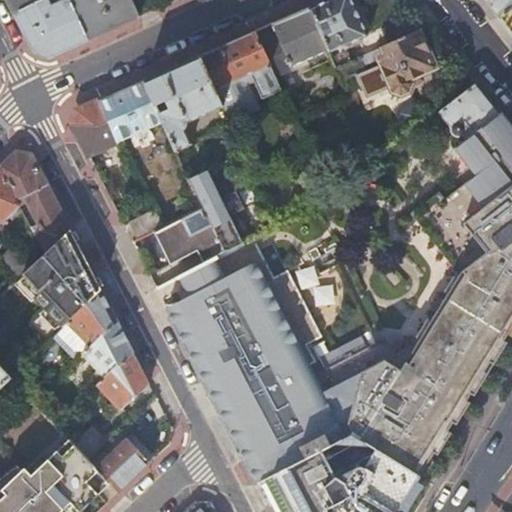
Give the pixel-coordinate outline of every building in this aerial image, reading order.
[(6,0),(13,12),(37,0),(6,0)] [(47,0),(37,0),(13,12),(33,51),(47,57),(87,39),(69,0),(62,0),(50,5),(47,0)] [(69,0),(87,39),(139,15),(131,0),(69,0)] [(131,0),(139,15),(152,9),(147,0),(131,0)] [(350,0),(319,0),(307,5),(326,46),(328,50),(335,47),(338,51),(354,44),(352,39),(366,33),(350,0)] [(511,0),(485,0),(498,16),(508,8),(511,4),(511,0)] [(307,5),(253,30),(271,71),(326,46),(307,5)] [(383,54),(415,39),(425,34),(415,21),(376,39),(383,54)] [(253,30),(198,55),(221,105),(250,91),(246,83),(251,80),(259,97),(279,88),(271,71),(253,30)] [(383,54),(377,57),(380,64),(375,67),(374,69),(389,101),(397,104),(405,100),(408,93),(406,89),(452,67),(446,60),(428,69),(415,39),(383,54)] [(198,55),(142,79),(161,120),(175,149),(190,142),(183,127),(185,121),(221,105),(198,55)] [(440,87),(449,100),(466,87),(456,74),(440,87)] [(142,79),(97,100),(116,140),(161,120),(142,79)] [(250,91),(221,105),(227,118),(256,105),(254,100),(259,97),(251,80),(246,83),(250,91)] [(449,100),(429,115),(441,130),(442,133),(443,136),(444,138),(445,139),(449,140),(452,139),(461,132),(460,130),(465,126),(470,131),(490,117),(466,87),(449,100)] [(116,140),(97,100),(76,109),(71,123),(82,143),(87,153),(116,140)] [(473,174),(443,198),(437,191),(408,213),(457,272),(417,342),(403,349),(402,348),(394,345),(385,343),(375,344),(367,347),(366,347),(361,337),(328,353),(322,341),(307,348),(305,345),(320,337),(287,270),(273,277),(253,238),(243,243),(204,263),(179,276),(189,296),(167,307),(256,480),(260,478),(310,452),(345,435),(346,430),(418,474),(511,320),(511,145),(490,117),(470,131),(454,147),(473,174)] [(28,238),(40,256),(64,233),(29,167),(25,159),(10,156),(0,165),(0,188),(11,210),(12,211),(17,208),(15,202),(19,199),(36,234),(28,238)] [(201,205),(180,216),(181,217),(154,231),(171,264),(198,250),(204,263),(243,243),(230,213),(245,207),(237,189),(222,196),(209,166),(187,176),(201,205)] [(0,220),(11,210),(0,188),(0,220)] [(163,224),(154,208),(128,222),(137,238),(163,224)] [(40,256),(1,294),(16,310),(31,296),(62,327),(95,295),(64,233),(40,256)] [(318,265),(299,272),(306,292),(325,285),(318,265)] [(327,291),(308,301),(319,319),(337,309),(327,291)] [(95,295),(62,327),(84,350),(110,324),(95,295)] [(110,324),(84,350),(76,358),(98,381),(126,354),(110,324)] [(126,354),(98,381),(90,389),(113,413),(142,386),(126,354)] [(0,386),(11,377),(0,365),(0,386)] [(67,412),(55,423),(70,439),(88,458),(99,447),(100,446),(67,412)] [(345,435),(310,452),(260,478),(256,480),(272,511),(394,511),(418,474),(346,430),(345,435)] [(119,491),(149,462),(125,436),(95,466),(110,482),(119,491)] [(88,458),(70,439),(31,475),(25,468),(21,472),(19,474),(0,491),(0,511),(59,511),(68,504),(75,511),(78,511),(110,482),(95,466),(88,458)] [(0,491),(19,474),(21,472),(16,467),(0,478),(0,491)] [(214,511),(209,501),(202,501),(194,501),(182,511),(214,511)]
